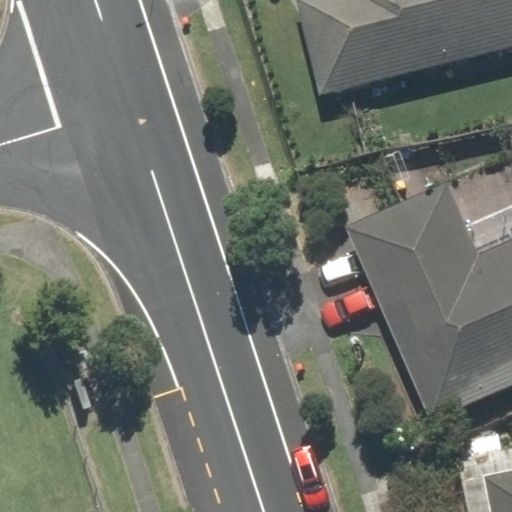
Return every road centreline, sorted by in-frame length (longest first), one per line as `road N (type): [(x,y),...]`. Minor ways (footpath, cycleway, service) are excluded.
road 1 (residential): [(259,511),(120,112)]
road 2 (residential): [(0,147),(120,112)]
